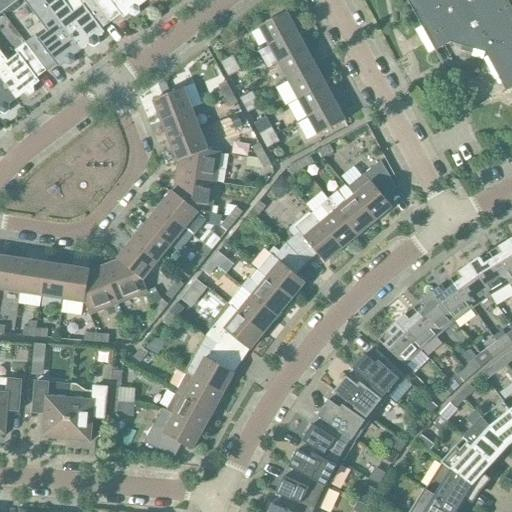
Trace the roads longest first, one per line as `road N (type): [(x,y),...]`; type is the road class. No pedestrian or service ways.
road 1 (residential): [(219,497),(306,347),(354,297),(451,222)]
road 2 (residential): [(0,217),(84,232),(119,190),(138,164),(108,87)]
road 3 (residential): [(451,222),(332,0)]
road 4 (residential): [(219,497),(0,473)]
road 5 (residential): [(108,87),(229,0)]
road 6 (residential): [(0,177),(108,87)]
